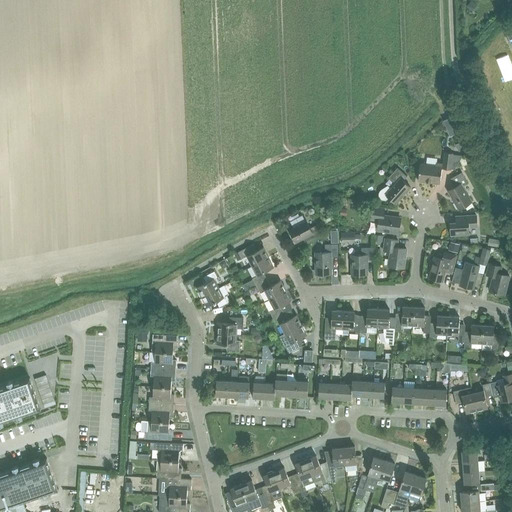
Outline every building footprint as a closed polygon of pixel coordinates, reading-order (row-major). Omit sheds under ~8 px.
[(466,6),(471,10),(476,5),(471,0),(466,6)] [(454,169),(463,155),(453,154),(453,153),(444,152),(442,168),(451,169),(452,168),(454,169)] [(435,164),(436,158),(426,156),(425,162),(435,164)] [(420,163),(419,170),(418,180),(440,183),(442,163),(436,162),(436,165),(420,163)] [(386,200),(389,197),(396,203),(410,187),(403,180),(407,176),(397,167),(388,177),(395,183),(391,188),(388,185),(381,189),(380,191),(379,193),(379,196),(379,197),(381,199),(386,200)] [(462,172),(458,174),(450,179),(455,187),(448,191),(458,209),(467,204),(472,202),(463,186),(468,183),(462,172)] [(376,230),(388,231),(398,233),(400,218),(383,215),(384,208),(372,207),(370,219),(378,221),(376,230)] [(305,243),(305,244),(320,236),(315,225),(310,228),(306,221),(302,215),(290,221),(293,227),(290,229),(296,242),(306,236),(309,241),(305,243)] [(469,234),(468,227),(477,226),(476,215),(466,216),(456,216),(456,222),(450,223),(451,235),(469,234)] [(398,240),(388,238),(385,238),(383,250),(390,251),(390,256),(388,266),(403,268),(406,248),(397,247),(398,240)] [(489,238),(488,244),(498,246),(500,240),(489,238)] [(451,242),(449,249),(458,251),(459,244),(451,242)] [(338,256),(338,246),(338,243),(324,244),(324,252),(315,253),(316,269),(312,270),(316,270),(316,274),(331,274),(331,256),(338,256)] [(252,266),(269,257),(263,247),(253,252),(250,246),(254,244),(253,244),(238,251),(242,258),(247,256),(252,266)] [(352,255),(352,265),(352,275),(367,274),(367,260),(374,260),(374,250),(374,247),(361,247),(361,255),(352,255)] [(483,248),(479,263),(487,265),(490,250),(483,248)] [(451,274),(456,255),(444,252),(444,253),(446,253),(445,259),(434,256),(429,277),(434,279),(433,280),(434,282),(439,283),(441,282),(441,281),(442,281),(446,269),(452,270),(451,274)] [(256,285),(267,279),(264,272),(274,267),(269,257),(252,266),(257,275),(252,278),(253,281),(256,285)] [(452,281),(460,283),(459,285),(473,289),(479,266),(465,262),(463,269),(456,267),(452,281)] [(489,263),(486,275),(493,277),(489,291),(508,296),(508,295),(504,294),(509,275),(500,273),(502,266),(489,263)] [(237,265),(231,268),(234,274),(240,271),(237,265)] [(197,287),(202,297),(219,288),(214,279),(217,277),(214,271),(204,277),(206,282),(197,287)] [(245,290),(255,285),(252,279),(242,284),(245,290)] [(267,279),(256,285),(259,292),(265,289),(270,299),(286,290),(281,280),(271,286),(267,279)] [(223,297),(219,288),(202,297),(207,306),(217,301),(219,307),(230,301),(227,295),(223,297)] [(243,292),(246,297),(251,294),(249,289),(243,292)] [(286,290),(270,299),(275,309),(269,311),(273,318),(283,313),(284,312),(281,306),(291,300),(286,290)] [(396,316),(396,317),(395,330),(401,330),(401,325),(413,326),(414,307),(403,306),(402,316),(396,316)] [(423,332),(430,332),(430,323),(431,318),(424,317),(425,307),(414,307),(413,326),(423,326),(423,332)] [(367,326),(377,326),(379,309),(367,308),(367,316),(361,315),(360,317),(360,331),(367,332),(367,326)] [(394,344),(395,330),(396,317),(389,317),(390,309),(379,309),(377,326),(384,327),(384,330),(387,343),(394,344)] [(336,329),(342,329),(343,311),(332,310),(332,317),(325,317),(325,332),(325,338),(335,339),(336,329)] [(360,334),(360,331),(360,317),(354,317),(354,311),(343,311),(342,329),(342,334),(348,334),(348,333),(360,334)] [(286,320),(283,313),(273,318),(271,319),(275,326),(280,323),(285,333),(301,324),(296,315),(286,320)] [(447,334),(448,316),(437,315),(437,323),(430,323),(430,332),(429,339),(435,340),(436,334),(447,334)] [(459,316),(448,316),(447,334),(458,335),(457,341),(464,341),(465,334),(465,327),(459,326),(459,316)] [(237,334),(237,328),(243,329),(243,323),(241,323),(241,317),(239,317),(229,317),(229,323),(218,322),(217,333),(237,334)] [(285,333),(286,334),(280,337),(289,352),(300,347),(297,340),(307,335),(301,324),(285,333)] [(470,342),(482,343),(483,325),(472,324),(471,334),(465,334),(464,341),(464,349),(470,349),(470,342)] [(494,326),(483,325),(482,343),(493,343),(492,350),(499,351),(500,336),(493,335),(494,326)] [(237,334),(217,333),(217,344),(228,345),(227,350),(237,351),(239,351),(240,340),(236,340),(237,334)] [(153,334),(152,351),(173,352),(173,346),(177,346),(178,335),(153,334)] [(357,356),(364,357),(366,343),(360,341),(357,356)] [(341,357),(345,357),(351,357),(351,349),(341,349),(341,357)] [(313,350),(305,350),(304,361),(312,362),(313,350)] [(173,352),(152,351),(152,352),(155,352),(155,362),(151,362),(151,369),(176,370),(176,359),(173,359),(173,352)] [(154,376),(153,386),(171,387),(171,380),(175,380),(176,370),(151,369),(150,376),(154,376)] [(490,382),(493,395),(493,397),(500,396),(501,402),(511,398),(511,373),(503,376),(505,383),(498,385),(497,381),(490,382)] [(35,379),(45,407),(56,404),(46,375),(35,379)] [(0,511),(18,511),(16,504),(58,490),(47,458),(40,460),(39,458),(34,460),(34,462),(19,468),(18,465),(13,467),(13,470),(0,474),(0,425),(5,424),(4,422),(17,417),(18,420),(23,418),(23,415),(41,409),(30,377),(14,383),(13,381),(7,383),(8,385),(0,387),(0,511)] [(276,383),(275,395),(286,395),(286,380),(275,379),(275,383),(276,383)] [(216,395),(227,396),(228,380),(217,380),(216,395)] [(227,396),(237,397),(238,381),(228,380),(227,396)] [(286,380),(286,395),(296,396),(297,381),(286,380)] [(351,395),(362,396),(363,381),(352,380),(352,384),(351,395)] [(250,382),(238,381),(237,397),(249,397),(249,387),(250,382)] [(308,381),(297,381),(296,396),(307,397),(308,381)] [(362,396),(373,397),(374,382),(363,381),(362,396)] [(253,397),(264,398),(265,383),(254,382),(253,397)] [(318,397),(330,398),(330,383),(319,382),(318,397)] [(385,382),(374,382),(373,397),(384,397),(384,387),(385,382)] [(485,396),(493,395),(490,382),(482,384),(484,390),(473,393),(477,410),(488,408),(485,396)] [(276,383),(275,383),(265,383),(264,398),(275,399),(275,395),(276,383)] [(330,398),(340,399),(341,384),(330,383),(330,398)] [(352,384),(341,384),(340,399),(351,399),(351,395),(352,384)] [(149,396),(149,403),(174,405),(174,394),(171,394),(171,387),(153,386),(153,396),(149,396)] [(402,402),(403,387),(392,386),(391,402),(402,402)] [(413,403),(414,388),(403,387),(402,402),(413,403)] [(477,410),(473,393),(472,387),(453,391),(456,403),(463,402),(466,413),(477,410)] [(424,404),(425,388),(414,388),(413,403),(424,404)] [(424,404),(435,404),(436,389),(425,388),(424,404)] [(436,389),(435,404),(446,405),(447,390),(436,389)] [(152,411),(152,421),(169,422),(170,415),(173,415),(174,405),(149,403),(149,410),(152,411)] [(169,422),(152,421),(141,420),(141,431),(145,431),(145,438),(172,440),(172,429),(169,429),(169,422)] [(157,460),(179,461),(179,454),(183,454),(183,443),(156,442),(156,449),(158,449),(157,460)] [(355,446),(344,447),(346,469),(346,471),(357,470),(363,470),(362,458),(356,458),(355,446)] [(326,461),(327,464),(331,480),(336,479),(335,470),(346,469),(344,447),(333,448),(334,461),(326,461)] [(462,451),(463,462),(478,461),(477,449),(462,451)] [(322,479),(323,483),(331,480),(327,464),(321,467),(320,464),(316,455),(313,457),(311,455),(307,457),(307,459),(306,459),(314,482),(322,479)] [(368,474),(367,476),(368,476),(366,482),(376,485),(379,477),(384,460),(374,456),(368,474)] [(304,486),(314,482),(306,459),(305,459),(303,458),(299,460),(299,462),(295,463),(300,475),(294,477),(300,492),(306,490),(304,486)] [(179,461),(157,460),(156,478),(167,478),(181,478),(182,468),(178,468),(179,461)] [(395,463),(384,460),(379,477),(389,480),(392,473),(395,463)] [(479,471),(478,461),(463,462),(463,472),(479,471)] [(294,494),(300,492),(294,477),(289,479),(284,467),(281,469),(279,468),(276,469),(275,471),(274,471),(280,487),(290,483),(294,494)] [(83,511),(87,470),(81,470),(80,478),(77,511),(83,511)] [(268,487),(263,489),(268,504),(274,502),(273,500),(283,496),(280,487),(274,471),(273,472),(271,470),(267,472),(266,474),(264,475),(268,487)] [(402,480),(400,488),(398,492),(392,490),(388,502),(405,507),(408,498),(416,474),(405,471),(402,480)] [(479,482),(479,471),(463,472),(464,483),(474,483),(479,482)] [(362,474),(356,493),(364,496),(367,489),(364,488),(366,482),(368,476),(367,476),(362,474)] [(416,474),(408,498),(418,501),(420,494),(421,495),(426,478),(416,474)] [(192,479),(181,478),(167,478),(160,478),(159,494),(160,495),(166,495),(187,496),(187,489),(191,490),(192,479)] [(269,505),(268,504),(263,489),(262,486),(255,489),(252,480),(248,481),(246,480),(241,481),(241,484),(248,501),(248,500),(252,509),(261,505),(262,508),(269,505)] [(242,503),(248,501),(241,484),(231,488),(234,495),(228,498),(233,511),(239,509),(240,511),(245,510),(242,503)] [(388,502),(392,490),(387,488),(383,500),(381,506),(387,508),(388,502)] [(461,491),(462,502),(486,500),(485,493),(479,493),(479,490),(461,491)] [(159,511),(189,511),(190,503),(187,503),(187,496),(166,495),(160,495),(159,511)] [(486,508),(486,500),(462,502),(462,511),(480,511),(480,509),(486,508)]
